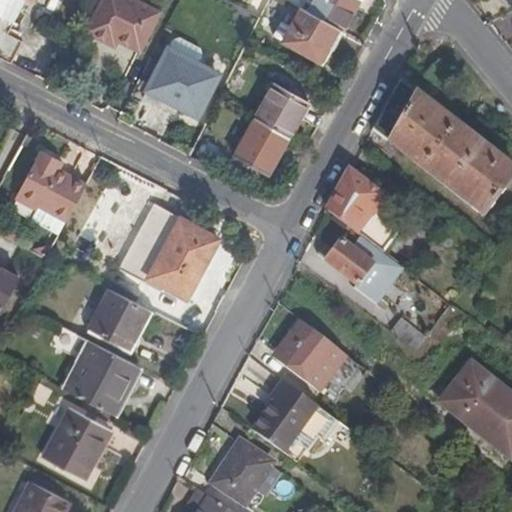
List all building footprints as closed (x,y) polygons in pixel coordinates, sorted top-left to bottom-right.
[(0,58),(10,64),(21,43),(5,34),(23,0),(9,0),(2,14),(0,12),(0,58)] [(31,0),(0,0),(0,12),(2,14),(9,0),(27,0),(30,2),(31,0)] [(101,0),(86,31),(102,38),(105,32),(116,38),(139,49),(158,10),(137,0),(101,0)] [(312,0),(307,11),(343,31),(360,0),(312,0)] [(332,50),(343,31),(307,11),(302,9),(283,41),(318,61),(326,47),(332,50)] [(105,32),(102,38),(113,44),(116,38),(105,32)] [(167,49),(196,64),(201,55),(199,48),(178,38),(172,40),(167,49)] [(216,74),(196,64),(167,49),(142,97),(173,114),(177,105),(195,114),(216,74)] [(440,89),(453,74),(439,63),(426,77),(440,89)] [(511,178),(511,171),(401,82),(373,131),(482,216),(511,178)] [(254,119),(288,139),(308,104),(274,85),(254,119)] [(267,177),(288,139),(254,119),(232,157),(267,177)] [(66,220),(87,182),(59,167),(63,160),(42,149),(16,197),(37,208),(39,205),(66,220)] [(350,172),(328,211),(334,216),(349,228),(362,238),(381,253),(398,232),(369,209),(379,196),(350,172)] [(225,242),(160,206),(125,269),(152,284),(154,281),(191,301),(225,242)] [(334,216),(332,219),(346,231),(349,228),(334,216)] [(381,253),(362,238),(356,244),(369,254),(365,259),(373,266),(357,285),(353,290),(375,306),(402,269),(381,253)] [(357,285),(373,266),(365,259),(369,254),(356,244),(352,250),(340,241),(333,251),(324,245),(317,255),(357,285)] [(0,302),(3,304),(18,276),(4,268),(0,274),(0,302)] [(132,349),(152,311),(112,290),(92,328),(132,349)] [(297,372),(325,336),(297,315),(270,350),(297,372)] [(426,340),(401,321),(391,334),(415,353),(426,340)] [(506,340),(490,327),(485,333),(500,345),(506,340)] [(120,397),(138,365),(97,344),(86,361),(83,360),(66,390),(116,416),(125,399),(120,397)] [(511,397),(471,364),(458,380),(511,427),(511,397)] [(454,377),(443,391),(460,403),(455,409),(509,451),(511,446),(511,427),(458,380),(454,377)] [(319,403),(287,379),(252,429),(284,452),(314,409),(319,403)] [(71,409),(43,460),(83,481),(110,430),(71,409)] [(315,431),(314,409),(284,452),(295,459),(315,431)] [(234,455),(245,440),(237,435),(227,451),(234,455)] [(243,502),(272,459),(245,440),(234,455),(227,451),(209,479),(243,502)] [(280,465),(272,459),(243,502),(252,508),(280,465)] [(64,511),(69,502),(31,484),(16,511),(64,511)] [(236,511),(197,485),(185,503),(193,510),(191,511),(236,511)]
